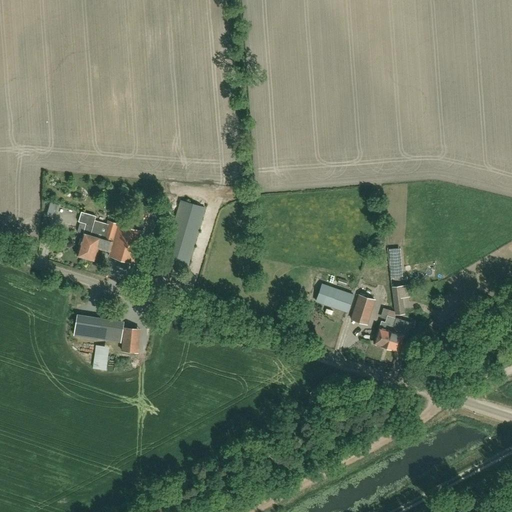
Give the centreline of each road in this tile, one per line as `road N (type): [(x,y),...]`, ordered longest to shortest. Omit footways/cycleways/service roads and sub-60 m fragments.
road 1 (unclassified): [(511,417),(0,249)]
road 2 (track): [(511,368),(247,511)]
